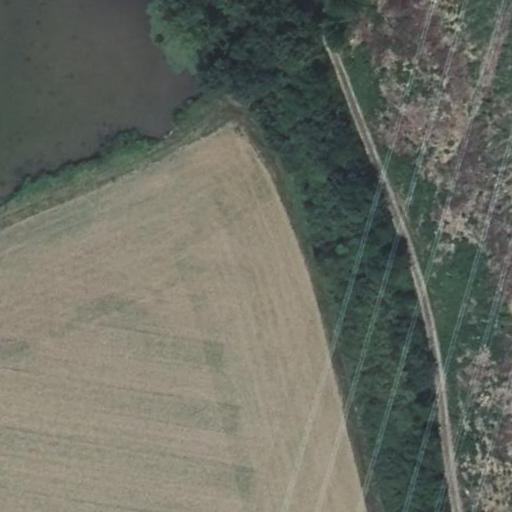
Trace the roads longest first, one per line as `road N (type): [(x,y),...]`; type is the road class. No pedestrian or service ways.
road 1 (track): [(379,511),(339,345),(288,189),(270,143),(256,130),(0,223)]
road 2 (track): [(459,511),(444,372),(421,263),(315,0)]
